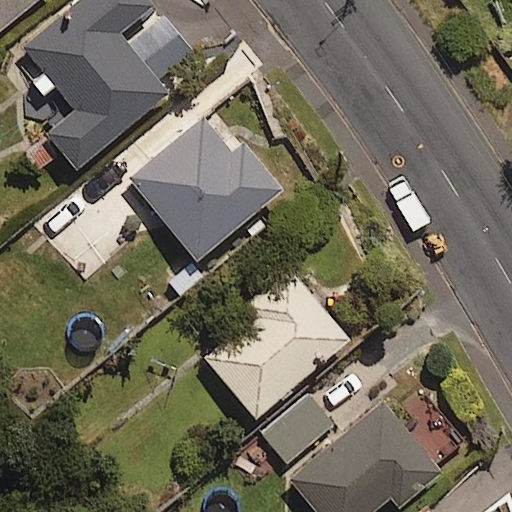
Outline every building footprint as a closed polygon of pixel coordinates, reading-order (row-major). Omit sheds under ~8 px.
[(0,0),(0,25),(32,0),(0,0)] [(52,101),(64,115),(22,150),(39,171),(64,150),(77,165),(168,88),(119,30),(154,1),(152,0),(76,0),(23,45),(42,68),(32,77),(45,92),(55,83),(63,92),(52,101)] [(234,151),(198,107),(167,132),(172,138),(129,174),(198,256),(283,186),(246,141),(234,151)] [(349,333),(286,263),(242,303),(252,315),(206,356),(258,414),(349,333)] [(334,422),(310,392),(263,431),(288,461),(334,422)] [(400,503),(442,468),(438,463),(466,440),(428,394),(407,411),(391,392),(290,475),(320,511),(369,511),(392,493),(400,503)]
